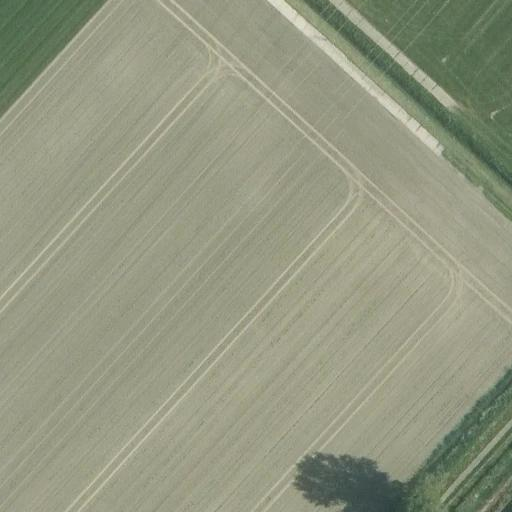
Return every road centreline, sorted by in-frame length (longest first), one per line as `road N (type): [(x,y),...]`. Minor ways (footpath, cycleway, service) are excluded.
road 1 (track): [(274,0),(442,152)]
road 2 (track): [(334,0),(448,104)]
